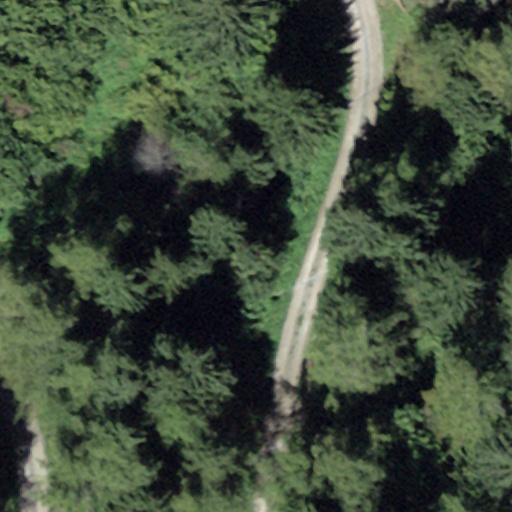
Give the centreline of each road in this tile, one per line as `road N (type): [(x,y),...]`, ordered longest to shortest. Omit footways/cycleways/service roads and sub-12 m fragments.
road 1 (track): [(358,0),(364,55),(356,139),(326,210),(267,511)]
road 2 (track): [(55,511),(0,352)]
